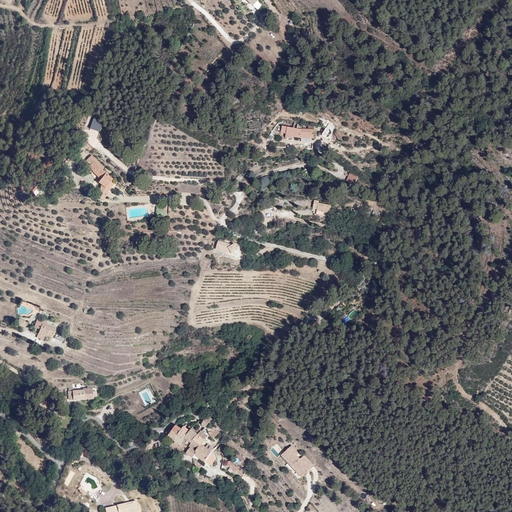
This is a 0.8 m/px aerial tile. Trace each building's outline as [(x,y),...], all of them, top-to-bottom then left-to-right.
[(258,1),(253,6),(258,10),(262,5),(258,1)] [(90,129),(100,131),(103,120),(93,118),(90,129)] [(321,138),(321,128),(307,127),(288,124),(287,132),(292,133),(291,137),(298,139),(299,135),(307,137),(321,138)] [(108,183),(110,181),(99,171),(101,169),(90,158),(82,165),(97,182),(95,184),(100,189),(95,199),(101,202),(104,197),(104,198),(106,195),(105,194),(111,185),(108,183)] [(362,180),(353,177),(350,185),(359,188),(362,180)] [(317,210),(317,212),(324,213),(329,214),(333,214),(334,210),(330,209),(331,207),(318,204),(319,202),(314,202),(313,209),(317,210)] [(233,249),(219,245),(216,253),(233,258),(233,257),(239,254),(236,248),(233,249)] [(361,286),(367,280),(363,276),(357,283),(361,286)] [(348,316),(351,319),(358,313),(354,309),(348,316)] [(27,329),(28,325),(20,320),(17,326),(22,329),(23,327),(27,329)] [(55,331),(46,328),(48,323),(43,321),(42,323),(36,321),(33,331),(39,333),(39,335),(47,338),(53,340),(55,331)] [(45,343),(47,338),(39,335),(37,340),(45,343)] [(96,398),(96,392),(93,392),(93,389),(96,389),(96,387),(88,388),(88,390),(83,390),(83,391),(69,393),(70,397),(73,397),(74,401),(94,400),(94,398),(96,398)] [(148,387),(138,392),(145,406),(155,400),(148,387)] [(206,407),(201,402),(198,406),(202,411),(206,407)] [(174,441),(182,430),(177,427),(173,431),(170,429),(166,435),(174,441)] [(191,432),(184,427),(182,430),(180,432),(187,437),(191,432)] [(189,447),(198,435),(196,433),(192,430),(191,432),(187,437),(180,432),(174,441),(169,448),(175,450),(176,449),(178,450),(183,445),(188,449),(189,447)] [(203,445),(208,437),(203,432),(202,431),(198,435),(189,447),(191,448),(187,454),(193,459),(203,445)] [(185,454),(188,449),(183,445),(178,450),(185,454)] [(211,456),(214,450),(210,447),(209,450),(203,445),(196,455),(206,463),(212,467),(217,460),(211,456)] [(303,476),(314,466),(305,455),(299,460),(296,457),(299,454),(292,446),(282,455),(289,463),(290,462),(303,476)] [(230,453),(221,448),(219,451),(228,457),(230,453)] [(206,463),(196,455),(193,459),(204,467),(206,463)] [(247,460),(238,455),(236,458),(244,464),(247,460)] [(246,474),(230,461),(227,466),(237,474),(238,473),(243,477),(246,474)] [(287,464),(286,466),(299,479),(301,477),(287,464)] [(139,511),(137,500),(102,508),(102,511),(139,511)]
